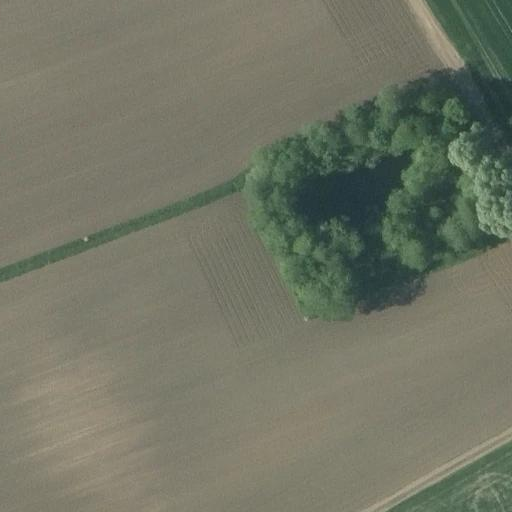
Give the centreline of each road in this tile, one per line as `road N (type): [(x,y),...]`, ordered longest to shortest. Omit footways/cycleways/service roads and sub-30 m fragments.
road 1 (track): [(411,0),(511,167)]
road 2 (track): [(511,436),(381,511)]
